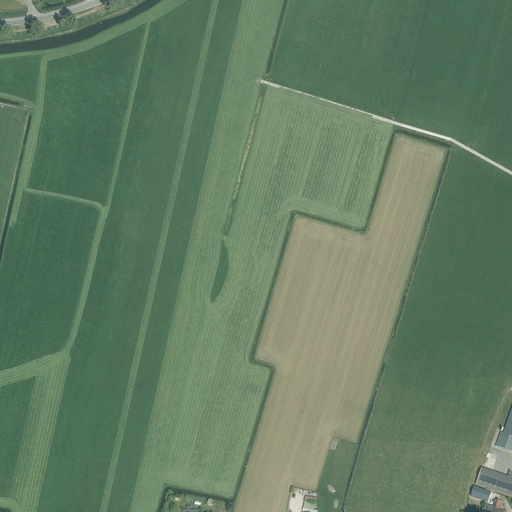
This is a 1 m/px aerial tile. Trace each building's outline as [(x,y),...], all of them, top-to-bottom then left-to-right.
[(496,447),(511,452),(511,409),(503,434),(501,433),(496,447)] [(511,478),(482,469),(476,485),(511,496),(511,478)] [(474,488),(471,497),(488,503),(491,493),(474,488)] [(506,511),(507,511),(500,510),(502,501),(495,499),(492,511),(506,511)] [(303,511),(305,511),(317,511),(318,510),(315,509),(316,503),(305,501),(303,511)]
